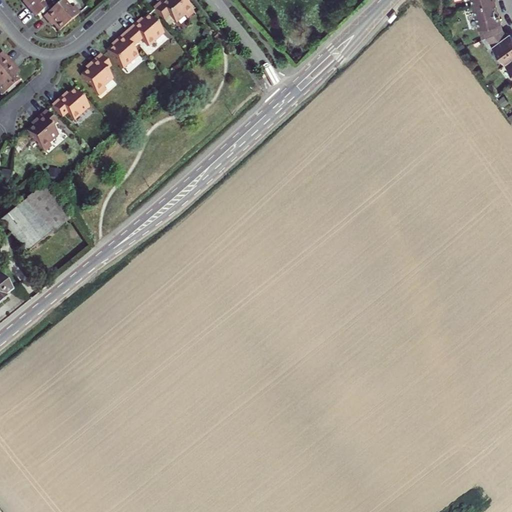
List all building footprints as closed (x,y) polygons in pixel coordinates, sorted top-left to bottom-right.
[(25,0),(34,11),(46,2),(43,0),(25,0)] [(66,0),(55,0),(42,11),(47,17),(49,16),(58,26),(79,9),(73,1),(70,4),(66,0)] [(155,0),(152,3),(162,15),(167,10),(174,18),(183,10),(186,13),(192,7),(186,0),(155,0)] [(503,30),(499,14),(497,14),(495,9),(498,9),(496,1),(473,7),(479,28),(483,27),(486,38),(503,30)] [(136,17),(125,27),(135,38),(140,34),(147,41),(162,28),(146,10),(137,19),(136,17)] [(135,38),(125,27),(114,37),(115,38),(106,46),(121,64),(136,50),(130,43),(135,38)] [(511,58),(511,33),(510,31),(507,34),(503,30),(486,38),(492,45),(492,46),(505,64),(511,58)] [(109,61),(99,50),(88,60),(90,61),(80,70),(97,91),(104,85),(102,82),(111,74),(104,66),(109,61)] [(0,65),(9,57),(4,52),(1,54),(0,53),(0,65)] [(14,64),(9,57),(0,65),(0,88),(1,90),(19,75),(14,70),(11,66),(14,64)] [(62,91),(51,101),(51,102),(60,112),(65,108),(72,115),(87,102),(72,85),(63,93),(62,91)] [(51,102),(46,107),(55,117),(60,112),(51,102)] [(46,107),(45,106),(34,116),(35,118),(25,127),(43,147),(50,141),(48,138),(57,130),(50,122),(55,117),(46,107)] [(41,178),(27,189),(52,222),(66,212),(41,178)] [(52,222),(27,189),(0,208),(0,212),(22,244),(52,222)] [(0,291),(4,289),(2,286),(9,281),(0,269),(0,291)]
